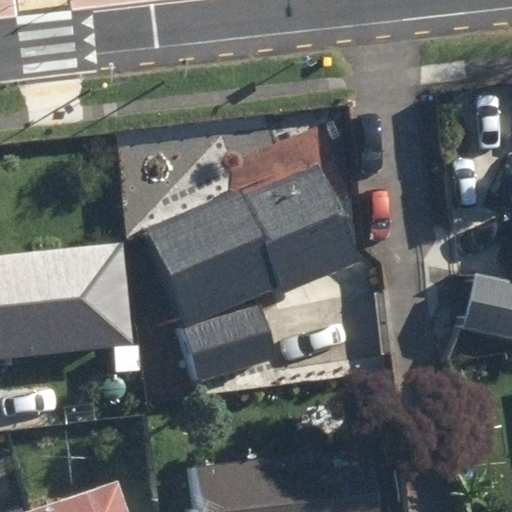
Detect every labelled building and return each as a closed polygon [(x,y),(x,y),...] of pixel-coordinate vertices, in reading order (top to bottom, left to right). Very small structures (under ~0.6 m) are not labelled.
[(150,228),(190,326),(281,289),(283,296),(361,264),(322,167),(245,198),(242,191),(150,228)] [(0,212),(0,357),(83,376),(119,214),(5,188),(0,212)] [(466,329),(511,340),(511,285),(479,277),(466,329)] [(247,313),(172,331),(184,379),(259,360),(247,313)] [(0,413),(64,423),(71,377),(0,366),(0,413)] [(377,511),(372,453),(193,471),(197,511),(377,511)] [(128,511),(119,482),(33,511),(128,511)]
